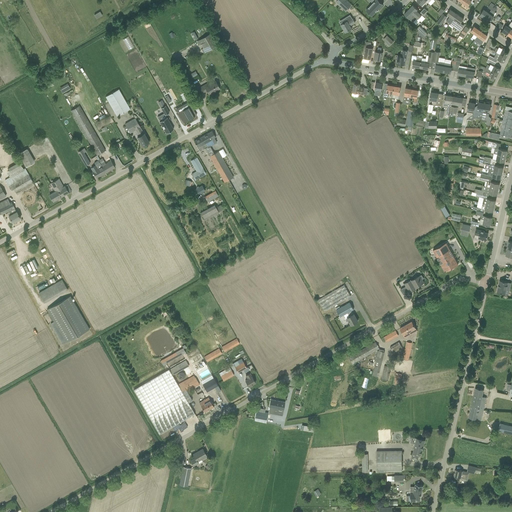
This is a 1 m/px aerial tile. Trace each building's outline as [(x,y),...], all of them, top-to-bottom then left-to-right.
[(345,0),(337,0),(336,1),(346,10),(351,5),(345,0)] [(383,4),(378,0),(375,0),(366,10),(372,16),(383,4)] [(419,11),(418,10),(413,5),(409,9),(417,17),(418,18),(421,15),(418,12),(419,11)] [(504,7),(502,11),(509,15),(511,11),(504,7)] [(494,12),(496,10),(493,8),(491,10),(489,13),(485,18),(490,22),(494,17),(493,16),(495,12),(494,12)] [(404,14),(409,19),(413,22),(417,17),(409,9),(404,14)] [(450,24),(453,19),(457,14),(450,9),(447,14),(450,16),(446,21),(450,24)] [(484,9),(480,15),(485,18),(489,13),(484,9)] [(441,25),(447,17),(443,14),(437,22),(441,25)] [(460,24),(464,19),(457,14),(453,19),(460,24)] [(355,23),(352,18),(341,25),(346,32),(352,28),(350,26),(355,23)] [(502,31),(507,34),(511,27),(511,21),(510,23),(508,27),(506,25),(502,31)] [(417,29),(424,35),(427,32),(419,26),(417,29)] [(477,36),(481,31),(474,26),(471,31),(477,36)] [(484,41),(487,36),(481,31),(477,36),(484,41)] [(219,44),(213,32),(197,41),(199,45),(201,44),(203,48),(201,49),(204,53),(219,44)] [(129,36),(123,39),(128,50),(133,47),(129,36)] [(390,45),(393,42),(387,36),(383,40),(390,45)] [(364,57),(371,59),(373,46),(371,45),(371,43),(366,42),(365,44),(364,44),(362,52),(365,53),(364,57)] [(375,51),(374,59),(381,61),(382,52),(381,52),(382,48),(378,48),(377,51),(375,51)] [(405,61),(406,61),(408,50),(402,49),(401,56),(398,55),(397,64),(404,65),(405,61)] [(500,54),(506,57),(509,52),(503,49),(500,54)] [(435,52),(430,51),(429,51),(428,59),(422,58),(420,68),(428,69),(429,66),(432,66),(433,60),(435,52)] [(494,58),(504,63),(506,57),(500,54),(496,53),(494,58)] [(413,60),(412,66),(420,68),(422,58),(417,57),(416,61),(413,60)] [(436,64),(435,70),(443,72),(445,62),(440,62),(439,65),(436,64)] [(451,73),(451,70),(452,67),(450,67),(451,64),(445,62),(443,72),(451,73)] [(486,68),(498,74),(501,69),(494,66),(492,71),(488,69),(490,66),(487,64),(486,68)] [(494,79),(495,79),(498,74),(486,68),(484,71),(484,72),(486,73),(486,72),(490,74),(489,76),(490,77),(489,79),(493,81),(494,79)] [(199,87),(200,89),(202,93),(207,90),(209,94),(219,88),(215,81),(208,84),(207,83),(199,87)] [(380,103),(381,103),(382,98),(382,95),(381,95),(383,84),(376,82),(374,90),(375,90),(374,94),(378,94),(377,97),(380,97),(379,101),(380,103)] [(363,94),(364,88),(359,87),(360,85),(354,84),(352,92),(358,93),(363,94)] [(393,93),(394,86),(388,85),(387,89),(384,88),(383,96),(388,97),(389,93),(393,93)] [(401,87),(394,86),(393,93),(392,97),(398,99),(401,87)] [(410,101),(412,89),(405,88),(403,100),(410,101)] [(116,117),(130,109),(118,89),(105,97),(116,117)] [(416,102),(418,90),(412,89),(410,101),(411,97),(414,97),(414,101),(416,102)] [(189,92),(184,95),(188,104),(194,100),(189,92)] [(438,94),(438,93),(431,92),(430,100),(433,100),(432,105),(441,106),(443,94),(443,95),(438,94)] [(447,95),(445,95),(443,106),(447,106),(446,114),(449,115),(450,112),(453,96),(447,95)] [(461,105),(463,98),(461,97),(460,96),(457,96),(456,97),(453,96),(450,112),(457,113),(458,105),(461,105)] [(483,115),(485,103),(483,103),(483,101),(481,101),(480,102),(478,102),(478,105),(479,107),(477,108),(474,107),(473,115),(475,118),(480,114),(482,115),(483,115)] [(474,107),(475,103),(469,102),(468,105),(469,107),(468,108),(467,114),(467,117),(468,118),(472,115),(473,115),(474,107)] [(489,116),(490,110),(489,108),(490,107),(491,104),(489,104),(489,102),(487,102),(486,103),(485,103),(483,115),(482,115),(482,117),(485,117),(487,121),(486,125),(490,125),(491,119),(488,118),(488,116),(489,116)] [(379,108),(373,103),(370,106),(376,111),(379,108)] [(97,155),(105,150),(80,105),(71,110),(97,155)] [(161,108),(165,114),(165,115),(169,112),(165,106),(165,105),(161,108)] [(176,114),(182,124),(196,116),(195,114),(196,114),(192,106),(189,108),(188,107),(176,114)] [(412,126),(415,108),(409,107),(406,125),(412,126)] [(511,111),(505,110),(503,120),(507,121),(506,122),(511,123),(511,111)] [(166,132),(166,133),(173,129),(173,128),(166,117),(167,117),(166,117),(159,121),(166,132)] [(139,140),(142,146),(149,142),(135,118),(125,124),(130,133),(135,130),(139,136),(137,137),(137,138),(138,140),(139,140)] [(405,127),(406,120),(398,118),(397,125),(405,127)] [(511,123),(506,122),(507,121),(503,120),(502,124),(501,128),(504,128),(503,134),(511,136),(511,135),(511,136),(511,135),(511,123)] [(212,131),(202,136),(208,148),(210,147),(214,144),(211,139),(215,137),(212,131)] [(229,180),(214,154),(210,147),(208,148),(202,136),(194,141),(200,151),(204,148),(208,155),(210,156),(224,183),(229,180)] [(462,154),(471,156),(473,149),(463,147),(462,154)] [(29,166),(36,162),(28,148),(21,153),(29,166)] [(494,153),(506,156),(507,150),(499,148),(499,149),(495,148),(494,153)] [(219,151),(214,154),(229,180),(234,177),(219,151)] [(80,155),(86,165),(90,163),(84,153),(80,155)] [(496,160),(505,162),(506,156),(494,153),(493,159),(496,160)] [(197,157),(191,161),(197,171),(192,174),(195,180),(206,174),(197,157)] [(102,166),(106,173),(115,167),(111,160),(111,161),(109,158),(104,161),(103,158),(99,160),(100,162),(100,163),(102,166)] [(491,161),(484,160),(484,162),(484,163),(486,163),(485,169),(489,170),(502,173),(503,167),(495,165),(490,164),(491,161)] [(16,192),(33,182),(25,168),(24,169),(22,165),(21,166),(19,162),(8,168),(9,170),(12,175),(10,177),(5,180),(11,191),(14,189),(16,192)] [(93,171),(97,178),(106,173),(102,166),(100,163),(96,165),(98,169),(93,171)] [(502,173),(489,170),(487,175),(481,173),(481,176),(487,178),(489,178),(490,176),(492,176),(492,177),(501,179),(502,173)] [(487,181),(486,186),(498,189),(500,183),(491,181),(491,182),(489,181),(489,178),(487,178),(481,176),(480,179),(487,181)] [(53,201),(71,191),(67,185),(63,187),(59,179),(51,184),(55,191),(49,195),(53,201)] [(194,189),(198,195),(205,191),(202,185),(194,189)] [(486,186),(483,186),(482,189),(481,190),(475,189),(474,192),(483,195),(486,195),(487,192),(488,193),(497,195),(498,189),(486,186)] [(208,202),(215,198),(219,196),(215,190),(205,196),(208,202)] [(482,203),(494,206),(496,200),(487,198),(484,198),(483,197),(479,197),(478,202),(482,203)] [(9,216),(13,223),(20,218),(16,211),(11,201),(10,202),(8,199),(0,202),(0,211),(1,215),(7,212),(9,216)] [(485,210),(493,212),(494,206),(482,203),(478,202),(477,207),(480,208),(481,208),(485,209),(485,210)] [(450,215),(444,204),(440,206),(441,208),(446,217),(450,215)] [(219,212),(216,207),(215,205),(200,212),(205,220),(219,212)] [(490,226),(492,218),(485,216),(481,216),(481,219),(484,220),(483,224),(490,226)] [(469,233),(469,230),(470,226),(463,224),(462,225),(460,224),(459,227),(462,228),(461,231),(469,233)] [(478,240),(478,238),(486,240),(488,233),(484,232),(485,231),(476,229),(474,236),(474,239),(478,240)] [(433,250),(444,270),(453,264),(454,267),(458,265),(446,243),(433,250)] [(418,286),(424,283),(422,279),(423,278),(422,275),(420,276),(420,275),(411,280),(404,283),(404,284),(406,286),(401,289),(404,294),(409,292),(416,288),(415,288),(416,287),(418,286)] [(39,293),(45,302),(68,289),(62,279),(39,293)] [(506,289),(509,289),(511,283),(500,281),(499,284),(497,292),(505,294),(506,289)] [(324,310),(340,302),(337,295),(340,293),(341,295),(345,293),(343,289),(342,289),(341,287),(318,298),(324,310)] [(71,295),(47,309),(54,321),(50,323),(62,344),(90,329),(71,295)] [(358,321),(355,317),(354,314),(353,314),(351,311),(354,309),(350,302),(336,310),(340,317),(348,313),(348,314),(349,317),(347,318),(351,325),(358,321)] [(417,331),(415,328),(412,322),(400,328),(405,337),(417,331)] [(398,336),(398,335),(396,331),(383,338),(386,343),(398,336)] [(237,338),(222,347),(225,352),(240,343),(237,338)] [(379,349),(378,346),(376,342),(349,357),(352,364),(370,354),(379,349)] [(390,347),(394,353),(402,348),(399,342),(390,347)] [(408,360),(412,343),(406,342),(403,359),(408,360)] [(219,348),(204,357),(207,362),(222,353),(219,348)] [(163,365),(182,354),(180,350),(160,361),(163,365)] [(375,360),(376,360),(382,361),(385,352),(384,352),(379,351),(378,350),(378,351),(377,351),(375,360)] [(194,365),(202,360),(200,356),(192,361),(194,365)] [(186,360),(170,370),(173,376),(189,366),(186,360)] [(197,371),(207,365),(204,360),(194,366),(197,371)] [(238,373),(247,367),(243,362),(235,367),(238,373)] [(182,390),(180,386),(180,385),(179,386),(173,376),(170,370),(169,369),(133,390),(159,434),(195,414),(188,402),(192,400),(187,392),(186,388),(182,390)] [(224,381),(234,375),(231,369),(221,375),(224,381)] [(245,380),(249,386),(255,383),(250,373),(246,376),(248,379),(245,380)] [(400,386),(402,374),(396,373),(394,385),(400,386)] [(195,377),(180,386),(182,390),(186,388),(187,392),(199,385),(195,377)] [(215,387),(218,386),(218,385),(214,378),(213,378),(203,384),(202,384),(207,392),(215,387)] [(484,390),(475,388),(471,405),(480,407),(479,410),(484,411),(487,397),(482,396),(484,390)] [(209,397),(204,400),(199,403),(204,412),(214,407),(209,397)] [(271,400),(269,407),(283,410),(285,402),(271,400)] [(480,407),(471,405),(468,417),(481,420),(484,411),(479,410),(480,407)] [(256,411),(255,418),(267,420),(268,413),(256,411)] [(511,425),(500,423),(498,431),(511,434),(511,425)] [(425,440),(420,439),(416,438),(411,437),(410,443),(415,444),(411,458),(415,459),(415,458),(419,456),(419,454),(421,455),(423,449),(422,449),(422,450),(423,445),(423,446),(425,440)] [(198,462),(207,456),(203,449),(193,454),(195,458),(190,461),(194,466),(199,463),(198,462)] [(402,450),(377,451),(377,471),(402,471),(402,450)] [(187,486),(191,468),(183,466),(179,484),(187,486)] [(455,469),(454,476),(461,478),(460,479),(465,480),(467,472),(455,469)] [(413,493),(410,493),(410,501),(419,501),(423,486),(416,484),(413,493)]
